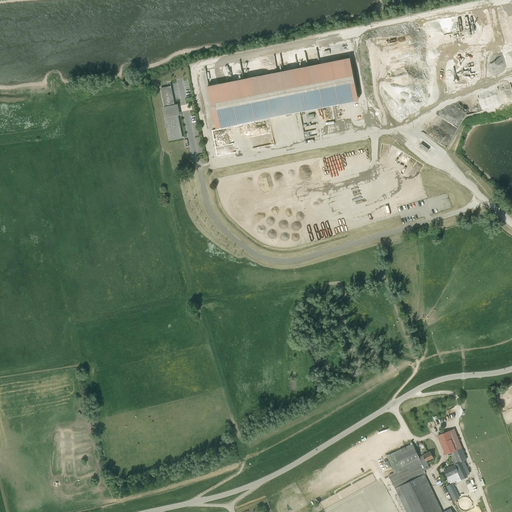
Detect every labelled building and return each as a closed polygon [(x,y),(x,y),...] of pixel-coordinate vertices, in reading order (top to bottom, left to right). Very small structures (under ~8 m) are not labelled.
[(208,86),(216,128),(358,100),(350,57),(208,86)] [(171,85),(161,87),(166,114),(169,113),(170,115),(164,116),(169,141),(182,139),(177,113),(178,113),(177,104),(174,105),(171,85)] [(420,147),(427,152),(429,150),(422,144),(420,147)] [(335,161),(334,156),(320,158),(321,165),(329,164),(328,159),(332,159),(333,161),(335,161)] [(295,229),(291,230),(293,238),(289,239),(291,246),(302,243),(300,236),(297,237),(295,229)] [(454,429),(438,436),(445,454),(449,452),(454,465),(444,470),(447,477),(452,474),(456,481),(460,478),(461,480),(468,476),(461,461),(466,459),(454,429)] [(413,443),(386,456),(394,472),(388,475),(405,511),(452,511),(451,508),(442,511),(423,471),(429,468),(426,460),(433,457),(430,451),(419,457),(413,443)] [(452,482),(445,485),(453,501),(459,497),(452,482)]
